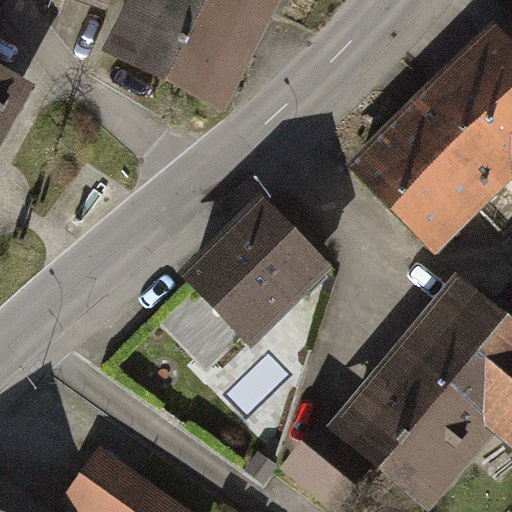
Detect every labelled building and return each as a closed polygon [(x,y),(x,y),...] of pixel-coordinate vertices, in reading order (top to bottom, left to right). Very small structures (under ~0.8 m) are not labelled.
[(0,0),(0,170),(44,89),(0,65),(0,21),(10,2),(5,0),(0,0)] [(135,0),(110,51),(226,108),(279,0),(135,0)] [(511,29),(501,18),(349,166),(444,262),(511,195),(511,29)] [(341,273),(271,199),(190,276),(260,350),(341,273)] [(511,304),(462,265),(340,419),(329,411),(282,469),(336,511),(337,511),(383,455),(439,499),(505,416),(511,422),(511,304)] [(191,511),(102,447),(64,500),(80,511),(191,511)]
